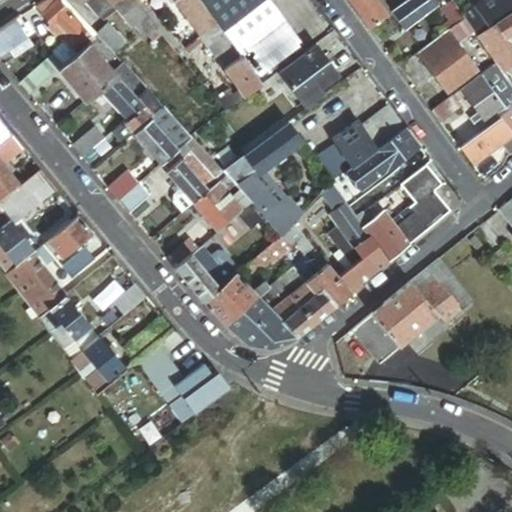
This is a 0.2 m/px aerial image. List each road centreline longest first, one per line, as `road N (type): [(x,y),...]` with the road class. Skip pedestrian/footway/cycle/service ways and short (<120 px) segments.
road 1 (residential): [(0,90),(208,341),(237,364),(328,397),(451,415),(511,442)]
road 2 (residential): [(328,0),(481,203)]
